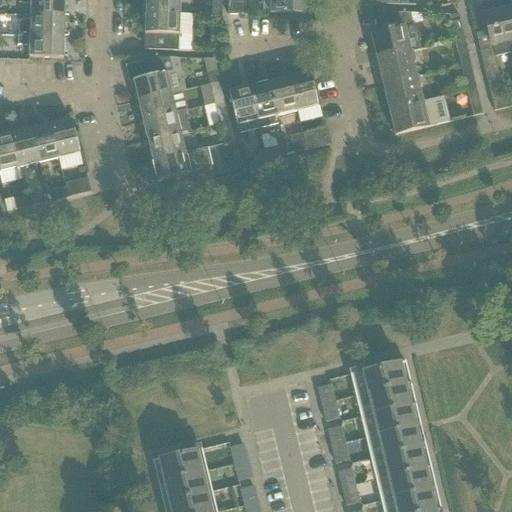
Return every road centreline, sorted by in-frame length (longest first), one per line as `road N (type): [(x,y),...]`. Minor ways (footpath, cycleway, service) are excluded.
road 1 (secondary): [(217,284),(511,217)]
road 2 (secondary): [(0,348),(217,284)]
road 3 (secondary): [(217,284),(0,318)]
road 4 (residential): [(124,188),(99,94),(103,0)]
